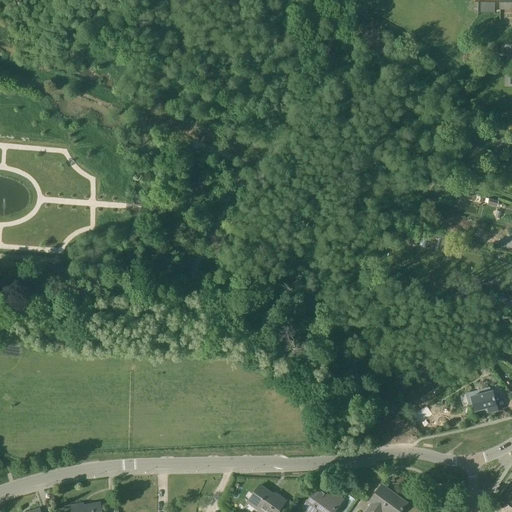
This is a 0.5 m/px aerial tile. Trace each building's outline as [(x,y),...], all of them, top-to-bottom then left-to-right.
[(511,0),(500,0),(500,10),(511,9),(511,0)] [(495,3),(479,2),(475,2),(475,4),(469,4),(469,10),(475,11),(475,12),(479,15),(482,12),(495,12),(495,3)] [(499,201),(489,198),(488,204),(498,207),(499,201)] [(493,391),(472,397),(476,411),(488,408),(489,413),(498,411),(493,391)] [(278,511),(286,501),(276,493),(275,495),(261,485),(250,500),(266,511),(278,511)] [(401,511),(408,503),(396,495),(395,497),(381,486),(371,502),(373,504),(367,511),(382,511),(383,511),(401,511)] [(334,511),(343,500),(337,495),(334,499),(318,487),(304,507),(311,511),(315,511),(318,509),(322,511),(334,511)] [(102,511),(101,503),(85,506),(84,504),(72,506),(72,511),(102,511)]
